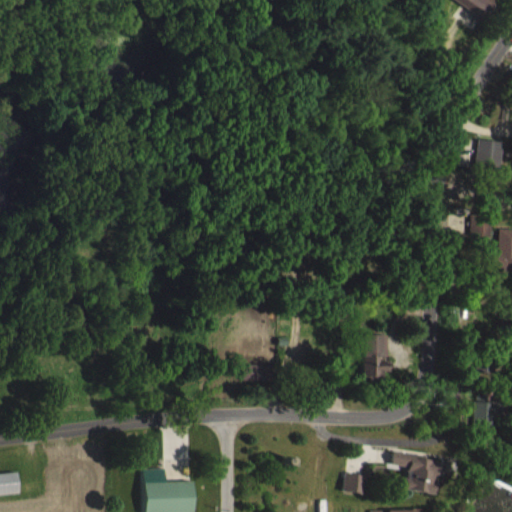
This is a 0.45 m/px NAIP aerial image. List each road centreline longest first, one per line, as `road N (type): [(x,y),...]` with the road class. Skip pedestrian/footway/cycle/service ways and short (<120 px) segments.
road 1 (tertiary): [(511,31),(452,135),(435,197),(427,374),(406,406),(366,420),(223,415),(0,437)]
road 2 (residential): [(435,197),(457,308),(458,406),(440,441),(334,440),(314,417)]
